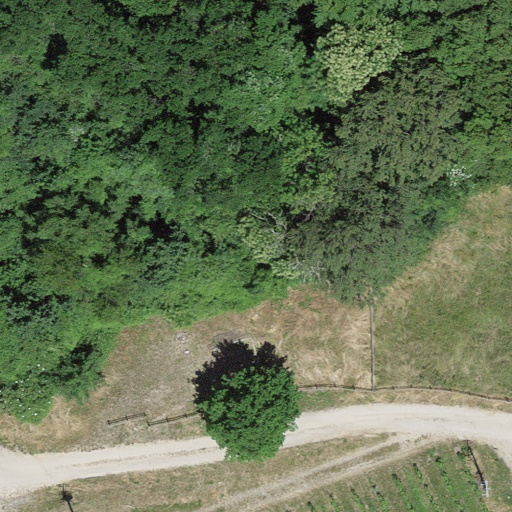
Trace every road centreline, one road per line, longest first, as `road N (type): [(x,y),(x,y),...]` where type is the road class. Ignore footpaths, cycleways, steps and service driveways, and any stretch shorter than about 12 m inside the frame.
road 1 (track): [(0,472),(192,453),(333,420),(393,415),(462,423)]
road 2 (track): [(218,511),(462,423),(511,423)]
